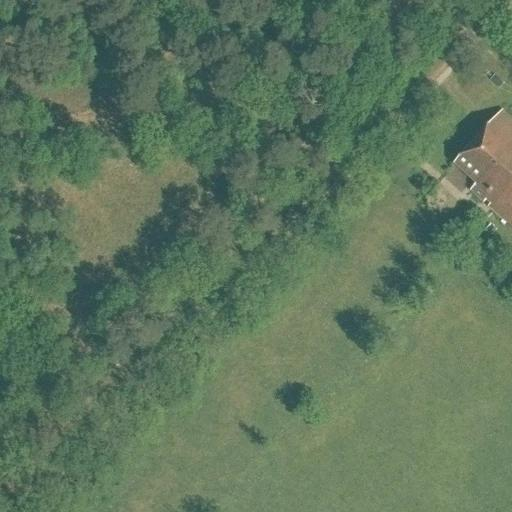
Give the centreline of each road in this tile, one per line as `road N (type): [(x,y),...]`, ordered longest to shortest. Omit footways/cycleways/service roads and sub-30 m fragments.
road 1 (track): [(14,511),(430,65)]
road 2 (track): [(0,142),(430,65)]
